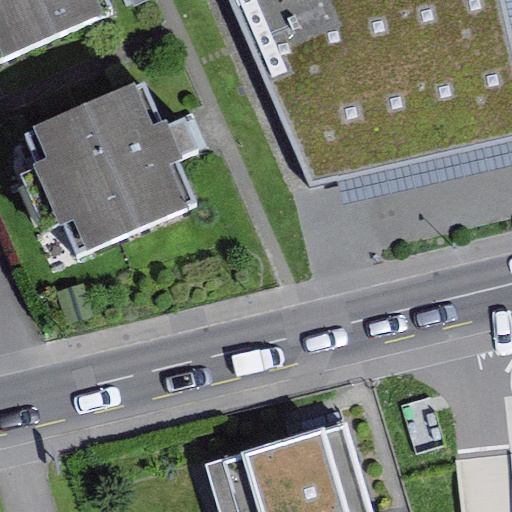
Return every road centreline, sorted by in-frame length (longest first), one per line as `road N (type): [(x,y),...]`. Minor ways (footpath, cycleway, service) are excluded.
road 1 (secondary): [(0,410),(470,294)]
road 2 (residential): [(470,294),(482,379),(511,402)]
